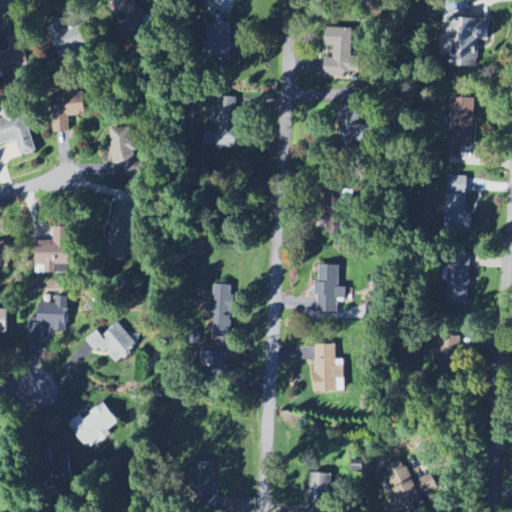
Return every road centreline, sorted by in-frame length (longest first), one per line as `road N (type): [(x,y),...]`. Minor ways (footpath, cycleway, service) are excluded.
road 1 (residential): [(263,511),(268,409),(286,304),(299,0)]
road 2 (residential): [(487,511),(511,274)]
